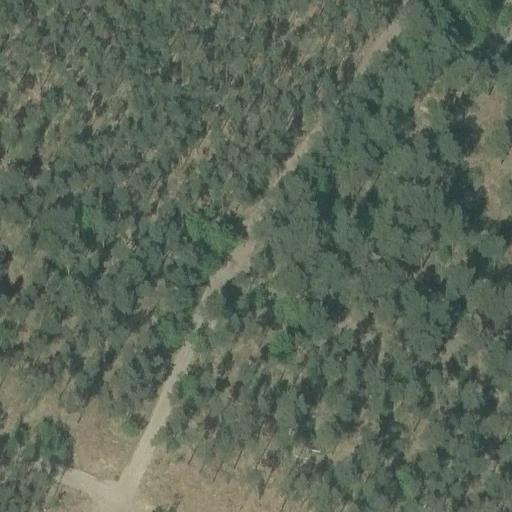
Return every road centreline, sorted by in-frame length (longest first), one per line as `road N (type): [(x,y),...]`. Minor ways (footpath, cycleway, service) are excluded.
road 1 (track): [(511,419),(222,278),(111,497)]
road 2 (track): [(421,0),(336,86),(248,217),(222,278)]
road 3 (track): [(111,497),(0,442)]
